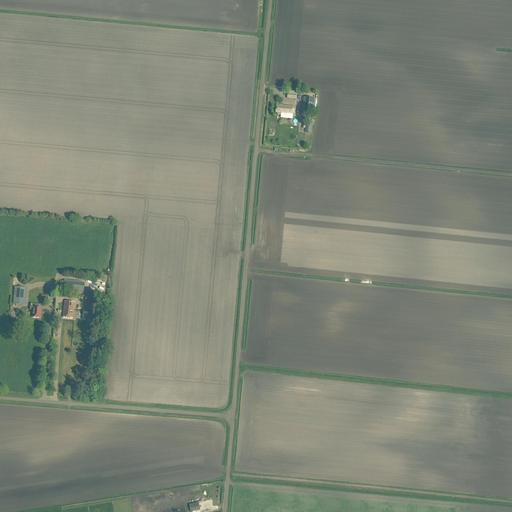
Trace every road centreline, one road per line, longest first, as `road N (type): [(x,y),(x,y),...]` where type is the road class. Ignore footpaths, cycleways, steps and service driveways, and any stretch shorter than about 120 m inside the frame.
road 1 (unclassified): [(232,416),(270,0)]
road 2 (track): [(227,477),(511,503)]
road 3 (track): [(256,150),(511,174)]
road 4 (unclassified): [(232,416),(0,398)]
